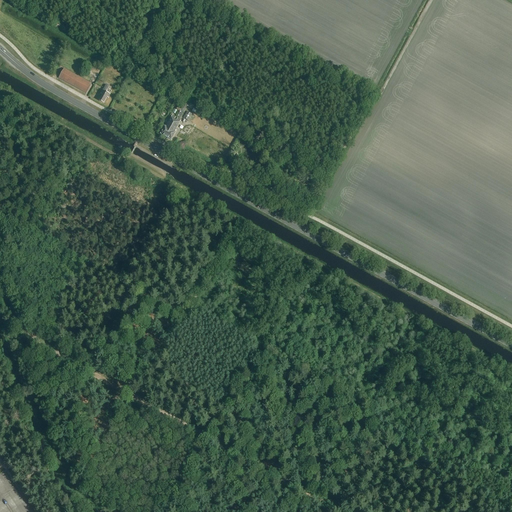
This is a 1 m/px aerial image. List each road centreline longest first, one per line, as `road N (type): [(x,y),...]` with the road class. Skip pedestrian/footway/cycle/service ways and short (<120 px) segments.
road 1 (primary): [(511,344),(79,105),(0,49)]
road 2 (track): [(511,372),(37,110),(0,97)]
road 3 (track): [(0,281),(15,313),(53,351),(342,511)]
